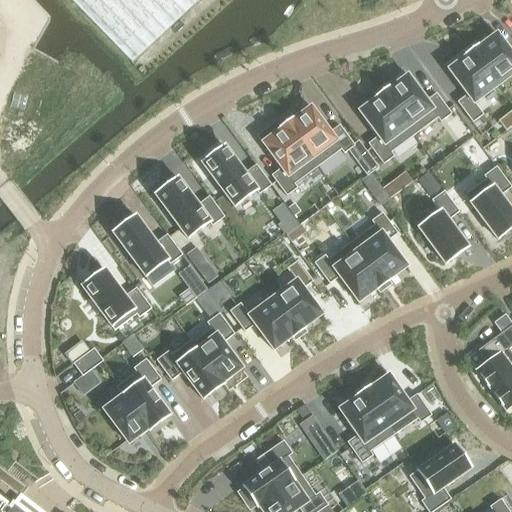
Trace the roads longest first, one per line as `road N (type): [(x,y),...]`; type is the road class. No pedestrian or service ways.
road 1 (residential): [(467,0),(243,83),(138,151),(45,243)]
road 2 (residential): [(441,308),(394,324),(189,458),(154,511)]
road 3 (residential): [(25,379),(78,471),(153,511)]
road 4 (residential): [(441,308),(441,350),(461,401),(494,438),(511,445)]
road 5 (residential): [(45,243),(25,379)]
